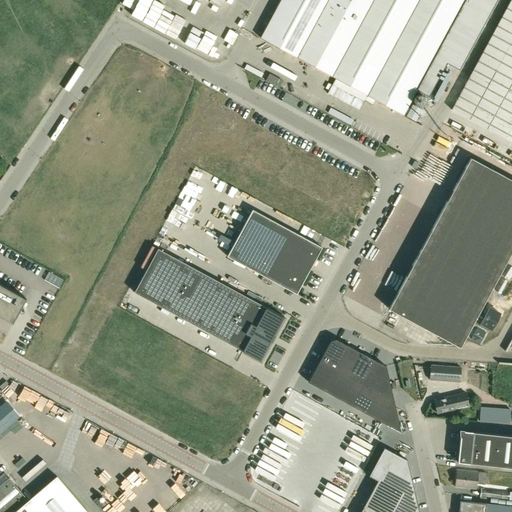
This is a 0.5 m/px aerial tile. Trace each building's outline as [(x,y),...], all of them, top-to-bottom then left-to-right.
[(201,0),(178,0),(177,4),(212,20),(218,7),(201,0)] [(403,115),(464,0),(280,0),(260,37),(403,115)] [(511,142),(511,0),(510,0),(451,110),(511,142)] [(175,4),(169,17),(204,35),(211,22),(175,4)] [(279,88),(283,81),(269,74),(266,80),(279,88)] [(412,104),(406,116),(415,121),(422,109),(412,104)] [(284,142),(287,132),(274,128),(271,138),(284,142)] [(459,347),(511,249),(511,180),(470,158),(388,309),(459,347)] [(252,209),(227,256),(296,294),(322,247),(252,209)] [(242,351),(260,361),(284,317),(266,307),(158,248),(134,292),(242,351)] [(350,271),(345,283),(349,285),(354,272),(350,271)] [(0,314),(13,322),(26,298),(0,283),(0,314)] [(309,383),(402,433),(387,367),(337,340),(331,342),(309,383)] [(460,382),(461,367),(431,364),(430,379),(460,382)] [(464,392),(434,400),(437,413),(454,409),(453,406),(467,402),(464,392)] [(511,467),(511,436),(472,432),(472,431),(461,430),(460,439),(458,439),(458,445),(459,445),(457,462),(469,463),(511,467)] [(419,511),(416,498),(407,460),(384,447),(368,476),(377,481),(371,492),(364,505),(360,511),(419,511)] [(476,489),(478,472),(456,470),(454,487),(476,489)] [(0,511),(86,511),(56,476),(28,501),(9,478),(0,485),(0,511)] [(480,496),(509,500),(509,492),(481,489),(480,496)] [(511,511),(511,506),(458,501),(457,511),(511,511)]
